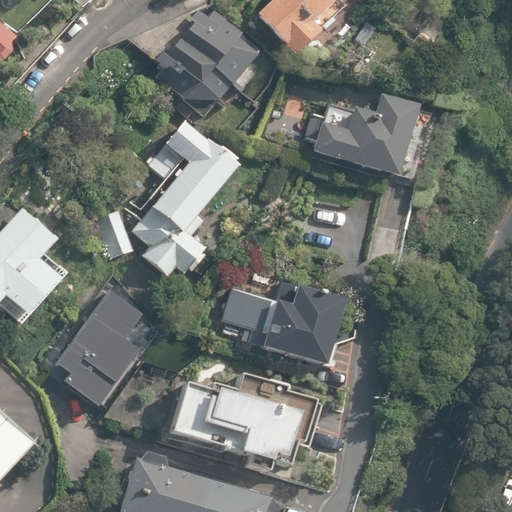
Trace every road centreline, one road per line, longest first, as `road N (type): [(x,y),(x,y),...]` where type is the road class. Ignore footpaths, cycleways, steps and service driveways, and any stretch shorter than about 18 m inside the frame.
road 1 (secondary): [(511,262),(415,511)]
road 2 (residential): [(0,141),(139,0)]
